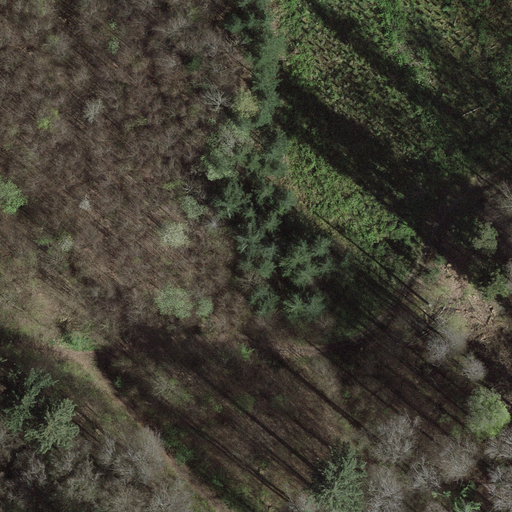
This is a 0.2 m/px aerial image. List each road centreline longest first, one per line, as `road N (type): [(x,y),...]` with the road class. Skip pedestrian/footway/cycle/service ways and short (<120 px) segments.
road 1 (track): [(511,162),(467,185),(434,227),(408,286),(367,334),(343,346),(139,342),(79,353)]
road 2 (track): [(222,511),(79,353),(0,341)]
